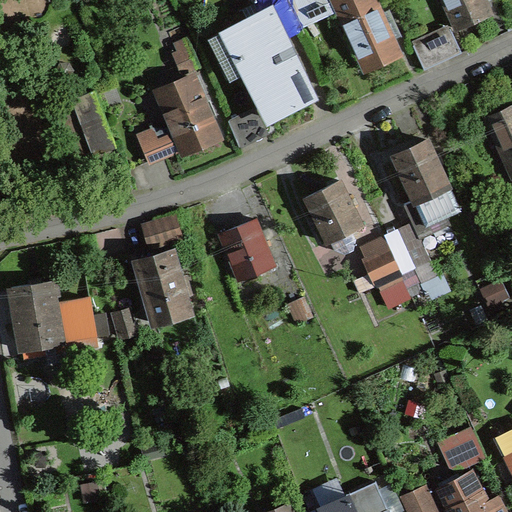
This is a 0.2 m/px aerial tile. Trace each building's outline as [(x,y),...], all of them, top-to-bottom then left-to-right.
[(260,0),(271,21),(272,20),(281,38),(295,30),(294,28),(281,0),(260,0)] [(281,0),(294,28),(337,8),(333,0),(281,0)] [(375,0),(333,0),(337,8),(366,69),(400,53),(375,0)] [(442,0),(456,28),(492,12),(486,0),(442,0)] [(256,22),(228,35),(247,72),(253,68),(287,51),(281,38),(272,20),(271,21),(258,27),(256,22)] [(451,27),(440,32),(451,56),(462,51),(451,27)] [(451,56),(440,32),(413,45),(425,69),(451,56)] [(188,38),(175,44),(187,69),(199,63),(188,38)] [(287,51),(253,68),(275,112),(309,95),(287,51)] [(194,76),(159,91),(176,132),(182,147),(185,151),(220,136),(194,76)] [(116,147),(94,89),(72,98),(79,115),(94,155),(116,147)] [(79,115),(72,98),(57,104),(63,121),(67,120),(79,115)] [(511,106),(487,118),(511,171),(511,106)] [(254,110),(230,123),(239,144),(265,131),(254,110)] [(79,115),(67,120),(82,160),(94,155),(79,115)] [(164,155),(158,140),(153,128),(140,134),(151,161),(164,155)] [(158,140),(164,155),(182,147),(176,132),(158,140)] [(428,140),(394,155),(415,200),(404,204),(413,222),(420,238),(421,238),(433,232),(429,223),(460,209),(428,140)] [(340,180),(306,197),(329,241),(363,224),(340,180)] [(175,217),(146,227),(152,244),(180,234),(175,217)] [(254,218),(220,233),(240,279),(274,265),(254,218)] [(413,222),(399,229),(416,266),(431,258),(421,238),(420,238),(413,222)] [(385,235),(385,236),(402,272),(416,266),(399,229),(385,235)] [(385,236),(362,247),(380,288),(404,277),(402,272),(385,236)] [(172,249),(136,260),(155,322),(191,311),(172,249)] [(438,273),(431,258),(416,266),(423,280),(438,273)] [(54,279),(11,287),(24,358),(97,345),(88,298),(54,304),(52,294),(57,293),(54,279)] [(299,298),(288,303),(297,324),(308,319),(299,298)] [(137,332),(130,307),(115,312),(122,337),(137,332)] [(472,430),(459,437),(471,462),(485,456),(472,430)] [(459,437),(447,442),(459,468),(471,462),(459,437)] [(471,469),(437,487),(450,511),(506,511),(498,495),(488,501),(471,469)] [(380,485),(361,493),(368,507),(398,493),(389,475),(377,480),(380,485)] [(437,511),(424,485),(402,496),(410,511),(437,511)]
